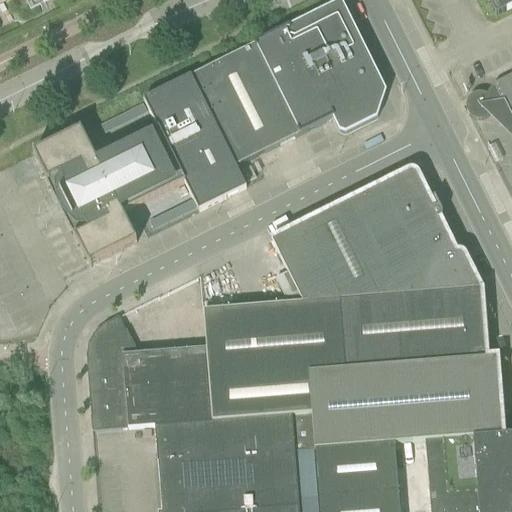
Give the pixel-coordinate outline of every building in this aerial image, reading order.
[(0,0),(0,1),(2,5),(12,0),(24,0),(31,11),(53,0),(0,0)] [(511,0),(485,0),(495,18),(511,9),(511,0)] [(340,4),(190,79),(235,170),(331,122),(338,136),(345,138),(376,122),(385,95),(340,4)] [(511,125),(511,77),(493,87),(486,98),(485,97),(483,96),(479,96),(477,96),(476,96),(475,96),(473,97),(472,98),(470,99),(469,100),(467,102),(466,104),(466,105),(466,106),(465,108),(465,111),(466,113),(467,116),(468,117),(471,119),(472,120),(473,120),(475,121),(478,122),(481,122),(484,121),(486,120),(488,119),(489,118),(490,116),(491,115),(492,113),(492,111),(492,110),(505,111),(511,125)] [(94,163),(80,134),(34,156),(33,155),(32,156),(89,271),(90,270),(90,268),(136,246),(121,217),(183,186),(198,215),(245,191),(235,170),(190,79),(142,103),(157,132),(94,163)] [(302,306),(479,293),(463,259),(462,258),(461,257),(459,257),(457,257),(456,257),(455,257),(438,223),(440,222),(440,221),(441,219),(441,218),(441,217),(441,216),(440,214),(437,212),(436,211),(434,211),(433,212),(432,213),(428,205),(434,202),(434,201),(428,203),(416,179),(415,178),(414,177),(414,176),(412,176),(411,175),(409,176),(408,176),(271,244),(302,306)] [(501,438),(495,362),(485,363),(479,293),(302,306),(311,418),(314,454),(393,447),(424,445),(501,438)] [(206,352),(205,352),(211,425),(291,419),(291,420),(311,418),(302,306),(202,314),(206,352)] [(92,435),(154,430),(211,425),(205,352),(185,354),(135,358),(123,334),(124,333),(118,320),(103,328),(103,329),(102,330),(100,331),(99,332),(98,333),(96,333),(95,334),(94,335),(94,336),(93,337),(93,339),(93,340),(92,341),(91,342),(90,344),(89,344),(89,345),(88,345),(88,346),(87,347),(87,349),(88,350),(88,352),(87,354),(87,356),(86,358),(86,360),(92,435)] [(211,425),(154,430),(160,511),(298,511),(291,420),(291,419),(211,425)] [(511,511),(511,437),(501,438),(424,445),(429,511),(511,511)] [(399,511),(393,447),(314,454),(319,511),(399,511)]
